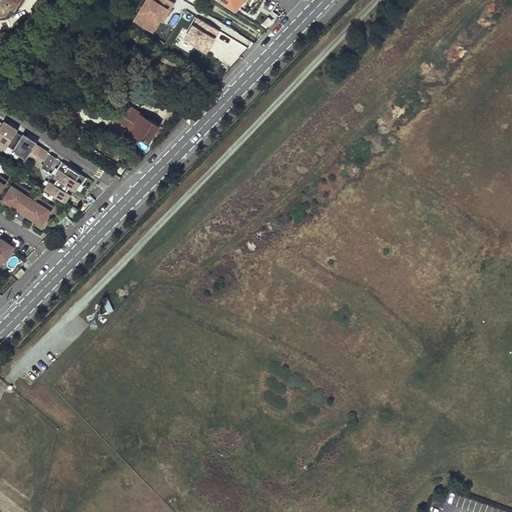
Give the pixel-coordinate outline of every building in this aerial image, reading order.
[(0,0),(0,15),(6,14),(11,5),(15,7),(19,0),(0,0)] [(143,0),(133,22),(153,34),(174,3),(169,0),(143,0)] [(248,0),(217,0),(241,13),(248,0)] [(165,36),(204,60),(216,39),(173,13),(171,18),(175,20),(165,36)] [(235,63),(244,44),(221,34),(213,53),(235,63)] [(114,122),(148,143),(159,125),(125,103),(122,107),(106,97),(99,108),(116,118),(114,122)] [(97,111),(114,122),(116,118),(99,108),(97,111)] [(3,122),(2,124),(0,123),(0,144),(6,148),(7,146),(16,133),(18,131),(15,129),(5,122),(3,122)] [(23,134),(22,136),(16,133),(7,146),(13,150),(12,151),(26,160),(27,159),(36,145),(37,143),(34,141),(23,134)] [(47,153),(36,145),(27,159),(34,164),(39,167),(47,153)] [(50,154),(41,168),(52,175),(60,161),(50,154)] [(58,169),(60,170),(56,176),(53,174),(48,181),(50,182),(45,189),(53,194),(65,202),(70,195),(71,196),(80,184),(81,184),(86,178),(80,174),(68,166),(62,163),(58,169)] [(17,209),(18,206),(24,210),(34,195),(28,191),(27,192),(20,188),(21,187),(15,182),(3,200),(17,209)] [(30,213),(28,216),(42,224),(53,207),(47,203),(46,204),(39,200),(40,199),(34,195),(24,210),(30,213)] [(1,238),(0,239),(0,262),(3,264),(14,247),(1,238)] [(21,268),(15,275),(19,279),(25,272),(21,268)] [(107,299),(102,301),(106,311),(112,309),(107,299)]
